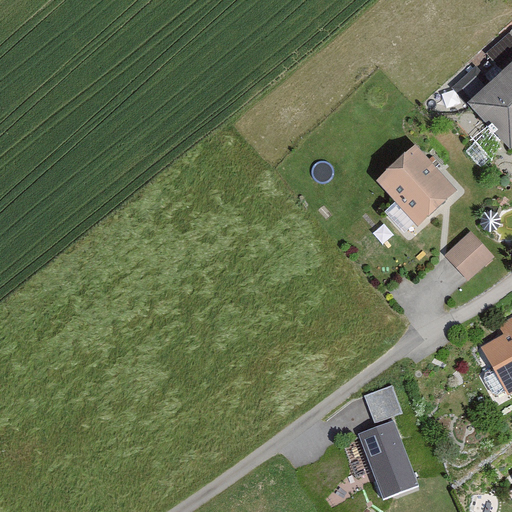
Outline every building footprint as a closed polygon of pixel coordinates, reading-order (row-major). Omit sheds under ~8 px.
[(511,61),(467,101),(510,149),(511,146),(511,61)] [(457,194),(411,140),(361,184),(407,237),(457,194)] [(463,232),(432,261),(452,282),(483,253),(463,232)] [(511,319),(465,343),(499,408),(511,401),(511,319)] [(392,385),(364,396),(374,423),(403,413),(392,385)] [(394,421),(359,434),(383,500),(418,487),(394,421)]
